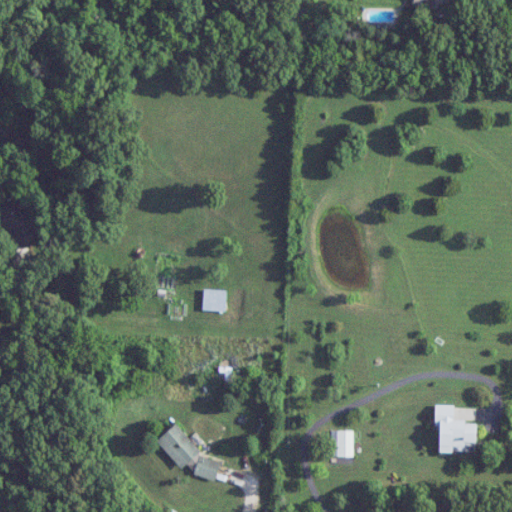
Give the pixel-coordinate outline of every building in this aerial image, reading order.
[(0,205),(0,225),(9,230),(6,237),(31,248),(38,231),(30,228),(36,212),(3,198),(0,205)] [(226,289),(204,289),(204,311),(226,311),(226,289)] [(477,424),(454,423),(454,405),(438,405),(437,452),(454,453),(454,447),(464,448),(464,443),(476,443),(477,424)] [(182,469),(188,463),(205,483),(219,472),(178,423),(157,440),(182,469)] [(332,430),(332,463),(354,463),(354,430),(332,430)]
